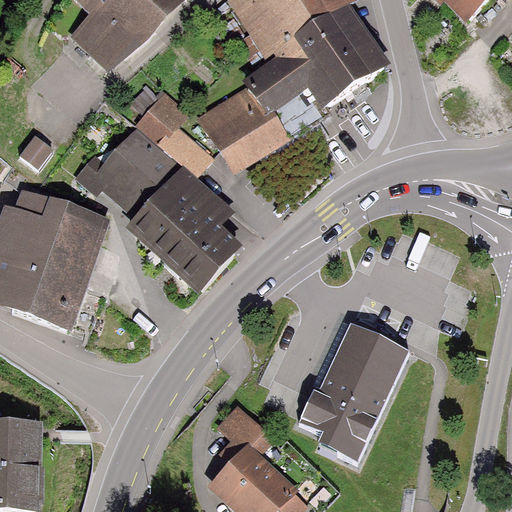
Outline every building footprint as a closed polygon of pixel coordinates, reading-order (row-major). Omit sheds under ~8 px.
[(61,0),(85,21),(66,41),(107,78),(145,49),(190,0),(61,0)] [(354,0),(227,0),(222,3),(262,65),(271,59),(346,11),(357,4),(354,0)] [(429,0),(461,30),(492,0),(429,0)] [(385,71),(346,11),(271,59),(272,64),(241,85),(244,92),(191,120),(230,181),(320,124),(315,116),(385,71)] [(130,131),(134,134),(181,172),(193,183),(211,162),(156,104),(130,131)] [(132,225),(181,172),(134,134),(102,169),(93,161),(72,184),(94,202),(101,196),(132,225)] [(132,225),(123,236),(195,302),(240,252),(219,233),(233,218),(193,183),(181,172),(132,225)] [(0,311),(69,335),(106,226),(19,196),(12,216),(0,212),(0,311)] [(355,472),(407,354),(341,325),(295,428),(322,439),(315,455),(355,472)] [(235,414),(217,432),(230,445),(219,456),(230,465),(204,492),(225,511),(279,511),(295,496),(260,462),(272,449),(235,414)] [(42,424),(0,423),(0,511),(42,511),(42,424)]
